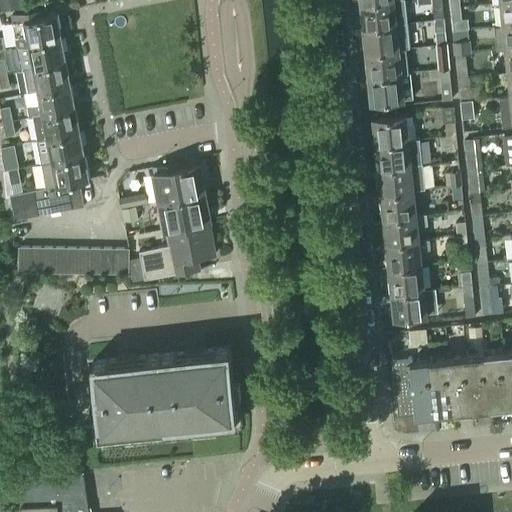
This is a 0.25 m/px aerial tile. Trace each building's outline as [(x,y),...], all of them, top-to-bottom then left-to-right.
[(20,7),(19,0),(0,0),(2,10),(20,7)] [(381,0),(360,2),(363,27),(397,24),(407,23),(404,0),(381,0)] [(503,25),(511,23),(511,0),(501,1),(503,25)] [(452,30),(463,29),(460,6),(450,7),(452,30)] [(47,8),(13,14),(19,45),(63,37),(58,13),(48,15),(47,8)] [(434,18),(435,31),(437,45),(446,44),(444,17),(443,17),(434,18)] [(397,24),(363,27),(365,52),(400,49),(406,48),(410,48),(407,23),(397,24)] [(496,49),(506,48),(511,47),(511,23),(503,25),(494,26),(496,49)] [(63,37),(19,45),(24,69),(68,61),(63,37)] [(464,40),(454,41),(455,54),(465,53),(472,52),(470,39),(464,40)] [(439,70),(449,69),(446,44),(437,45),(439,70)] [(400,49),(365,52),(368,77),(402,74),(402,73),(408,72),(406,48),(400,49)] [(465,53),(455,54),(457,77),(468,76),(465,53)] [(68,61),(24,69),(29,92),(39,89),(39,91),(72,84),(68,61)] [(449,69),(439,70),(441,82),(450,81),(449,69)] [(7,72),(0,73),(0,84),(1,88),(10,86),(7,72)] [(402,74),(368,77),(371,102),(405,99),(413,98),(410,72),(408,72),(402,73),(402,74)] [(468,76),(457,77),(460,101),(470,100),(469,90),(468,76)] [(42,105),(28,107),(30,117),(33,117),(43,115),(77,108),(72,84),(39,91),(42,105)] [(511,125),(511,95),(511,96),(511,95),(499,97),(502,127),(511,125)] [(470,100),(460,101),(461,113),(462,118),(474,117),(473,100),(470,100)] [(0,108),(3,122),(13,121),(10,106),(0,107),(0,108)] [(43,115),(33,117),(37,140),(48,137),(48,138),(82,132),(77,108),(43,115)] [(407,113),(372,117),(375,142),(410,138),(415,138),(414,124),(408,125),(407,113)] [(13,121),(3,122),(6,136),(15,134),(13,121)] [(455,121),(445,123),(446,134),(456,133),(455,121)] [(48,137),(37,140),(42,164),(53,162),(86,156),(82,132),(48,138),(48,137)] [(446,134),(440,135),(442,148),(448,147),(457,146),(456,133),(446,134)] [(511,133),(503,134),(506,164),(511,163),(511,133)] [(410,138),(375,142),(378,167),(412,163),(423,163),(421,137),(415,138),(410,138)] [(467,168),(482,166),(479,138),(464,140),(467,168)] [(8,169),(3,170),(6,195),(9,195),(13,194),(9,171),(18,169),(15,153),(5,155),(8,169)] [(53,162),(42,164),(46,188),(56,186),(68,184),(80,181),(91,179),(86,156),(53,162)] [(188,159),(153,166),(159,198),(206,189),(200,161),(189,163),(188,159)] [(412,163),(378,167),(381,192),(415,188),(425,187),(423,163),(412,163)] [(469,191),(485,190),(482,166),(467,168),(469,191)] [(18,169),(9,171),(13,194),(20,193),(23,192),(21,181),(18,169)] [(451,185),(461,183),(460,170),(449,171),(451,185)] [(80,181),(68,184),(72,209),(84,206),(80,181)] [(461,183),(451,185),(452,185),(453,198),(463,197),(461,183)] [(68,184),(56,186),(60,211),(72,209),(68,184)] [(46,188),(44,188),(49,213),(60,211),(56,186),(46,188)] [(44,188),(32,190),(37,215),(49,213),(44,188)] [(415,188),(381,192),(383,217),(418,213),(415,188)] [(129,256),(129,272),(142,269),(144,279),(215,265),(215,263),(194,267),(191,256),(217,251),(211,220),(212,220),(206,189),(159,198),(165,229),(167,228),(170,244),(139,250),(140,254),(129,256)] [(23,192),(20,193),(25,217),(37,215),(32,190),(23,192)] [(472,215),(482,214),(480,192),(485,191),(485,190),(469,191),(472,215)] [(13,194),(9,195),(13,220),(25,217),(20,193),(13,194)] [(129,205),(127,195),(118,197),(120,206),(129,205)] [(135,206),(122,208),(124,221),(137,219),(135,206)] [(418,213),(383,217),(386,242),(420,239),(419,225),(428,224),(426,213),(418,214),(418,213)] [(475,238),(485,237),(482,214),(472,215),(475,238)] [(457,235),(467,234),(465,221),(456,222),(457,235)] [(467,234),(457,235),(458,247),(468,246),(467,234)] [(477,262),(488,261),(485,237),(475,238),(477,262)] [(420,239),(386,242),(389,267),(423,264),(421,249),(430,248),(429,238),(420,239)] [(19,245),(18,271),(30,271),(31,246),(19,245)] [(31,246),(30,271),(43,271),(43,246),(31,246)] [(43,246),(43,271),(55,272),(55,246),(43,246)] [(55,246),(55,272),(67,272),(67,246),(55,246)] [(67,246),(67,272),(79,272),(80,247),(67,246)] [(80,247),(79,272),(91,272),(92,247),(80,247)] [(92,247),(91,272),(104,273),(104,247),(92,247)] [(104,247),(104,273),(116,273),(116,247),(104,247)] [(116,247),(116,273),(129,273),(129,272),(129,256),(129,247),(116,247)] [(480,285),(490,284),(488,261),(477,262),(480,285)] [(423,264),(389,267),(391,292),(426,289),(423,264)] [(462,285),(472,284),(470,271),(461,272),(462,285)] [(472,284),(462,285),(464,297),(473,296),(472,284)] [(490,284),(480,285),(483,313),(494,312),(490,284)] [(426,289),(391,292),(394,317),(428,314),(426,289)] [(470,336),(481,335),(480,326),(469,327),(470,336)] [(425,327),(409,329),(410,342),(426,341),(425,327)] [(92,359),(96,397),(92,397),(93,414),(98,414),(101,448),(239,434),(236,406),(242,405),(239,381),(234,382),(230,346),(92,359)] [(508,404),(511,403),(511,350),(503,352),(506,379),(508,404)] [(484,354),(489,405),(508,404),(506,379),(503,352),(484,354)] [(466,355),(471,407),(489,405),(484,354),(466,355)] [(450,384),(452,409),(471,407),(466,355),(447,357),(450,384)] [(433,411),(452,409),(450,384),(447,357),(428,359),(433,411)] [(411,388),(412,388),(415,413),(433,411),(428,359),(410,361),(411,377),(410,378),(408,379),(408,380),(407,382),(407,383),(407,384),(408,384),(408,385),(408,386),(409,387),(411,388)] [(88,511),(87,503),(82,471),(19,473),(20,511),(88,511)]
